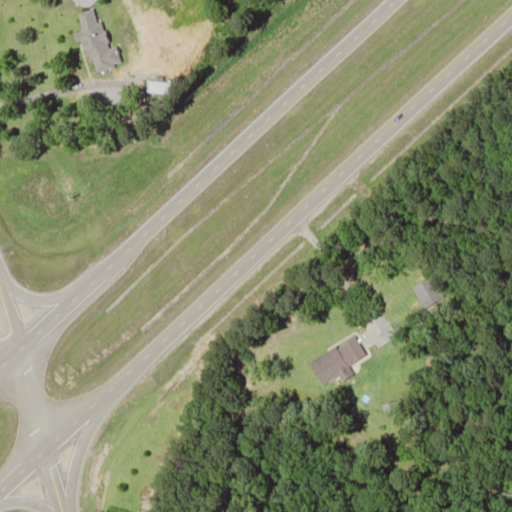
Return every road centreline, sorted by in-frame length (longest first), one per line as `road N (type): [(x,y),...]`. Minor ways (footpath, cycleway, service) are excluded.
road 1 (trunk): [(0,493),(511,17)]
road 2 (trunk): [(397,0),(0,368)]
road 3 (tertiary): [(64,511),(19,351)]
